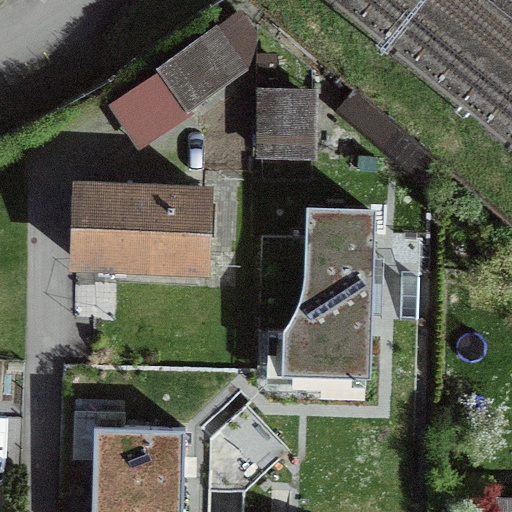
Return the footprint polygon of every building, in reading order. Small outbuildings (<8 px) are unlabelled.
[(252,74),(255,30),(235,11),(189,53),(211,71),(252,74)] [(302,91),(261,91),(260,152),(301,153),(302,91)] [(203,265),(206,190),(80,185),(78,222),(77,259),(203,265)] [(307,288),(288,328),(287,367),(365,369),(370,209),(311,208),(307,288)] [(185,427),(94,424),(92,490),(183,493),(185,427)] [(182,511),(183,493),(92,490),(91,511),(182,511)] [(511,511),(511,499),(496,499),(495,511),(511,511)]
